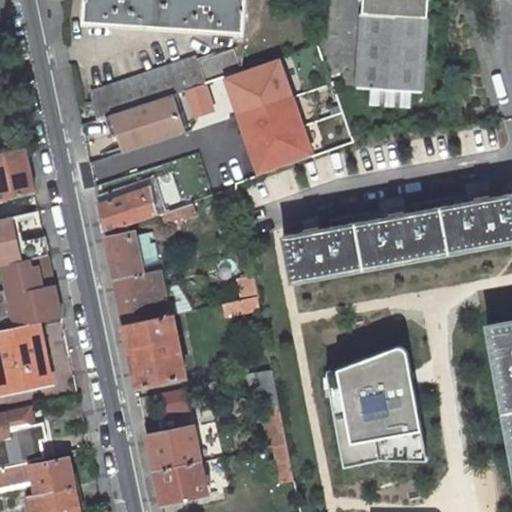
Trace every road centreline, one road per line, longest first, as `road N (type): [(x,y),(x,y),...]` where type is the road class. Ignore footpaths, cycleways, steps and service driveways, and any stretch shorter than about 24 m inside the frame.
road 1 (residential): [(27,0),(133,511)]
road 2 (unknown): [(43,79),(179,42)]
